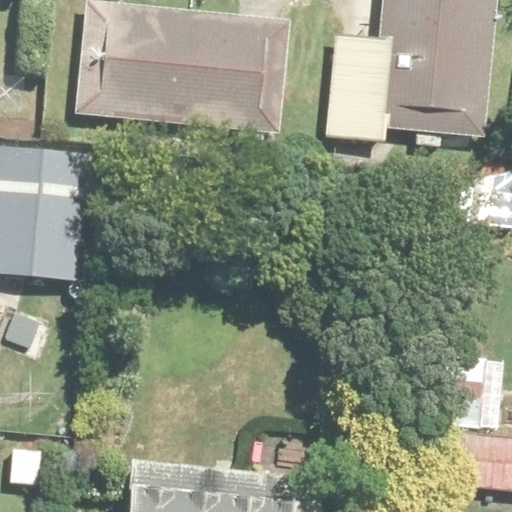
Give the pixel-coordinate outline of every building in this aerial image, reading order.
[(334,185),(334,179),(423,183),(431,15),(322,10),(318,84),(274,82),(270,182),(334,185)] [(217,60),(22,56),(20,159),(215,163),(217,60)] [(511,72),(493,67),(472,129),(511,142),(511,72)] [(31,197),(0,195),(0,322),(26,323),(31,197)] [(477,511),(480,485),(368,475),(364,511),(477,511)]
